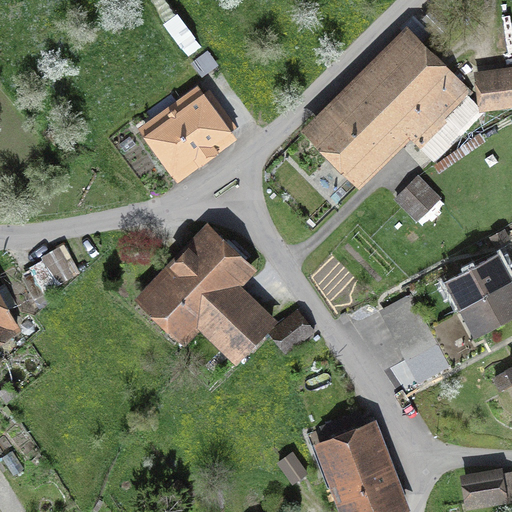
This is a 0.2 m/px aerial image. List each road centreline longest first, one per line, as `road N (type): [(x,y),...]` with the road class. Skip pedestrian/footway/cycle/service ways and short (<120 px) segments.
road 1 (residential): [(234,201),(418,455)]
road 2 (residential): [(414,0),(267,141),(234,201)]
road 3 (residential): [(234,201),(0,237)]
